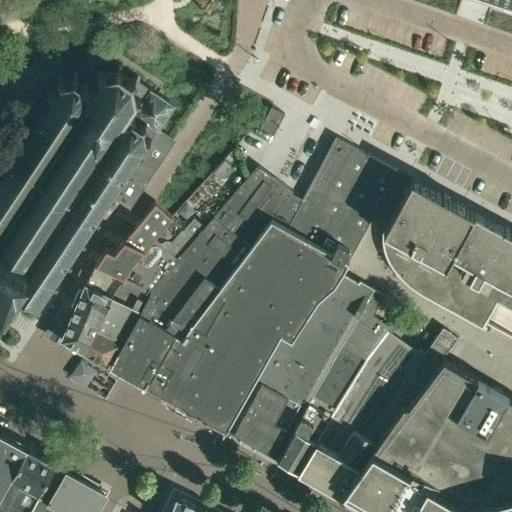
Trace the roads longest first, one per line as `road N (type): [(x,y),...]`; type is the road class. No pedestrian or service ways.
road 1 (residential): [(511,178),(303,64),(297,39),(311,0)]
road 2 (residential): [(511,48),(365,0)]
